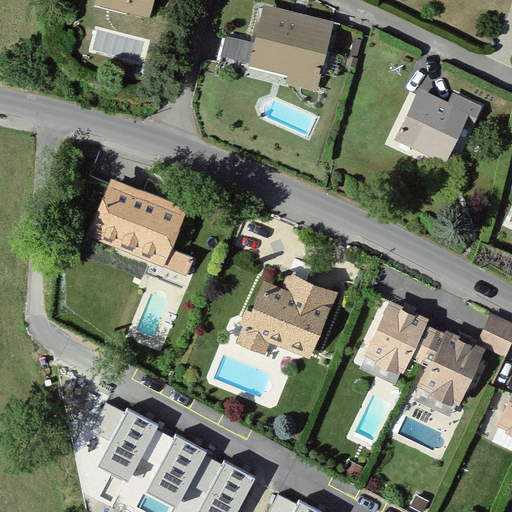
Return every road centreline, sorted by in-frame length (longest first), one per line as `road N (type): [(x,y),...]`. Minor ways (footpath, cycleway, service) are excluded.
road 1 (tertiary): [(511,299),(358,224),(165,145)]
road 2 (residential): [(343,0),(511,77)]
road 3 (tertiary): [(165,145),(0,101)]
road 4 (residential): [(165,145),(202,0)]
